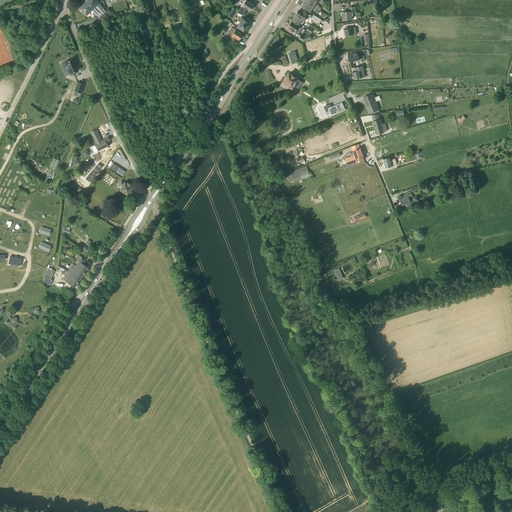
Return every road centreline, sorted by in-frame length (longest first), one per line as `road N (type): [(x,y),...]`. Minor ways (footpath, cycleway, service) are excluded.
road 1 (secondary): [(0,426),(272,20)]
road 2 (unclassified): [(282,511),(158,220)]
road 3 (track): [(346,86),(422,282)]
road 4 (unclassified): [(144,188),(63,10)]
road 5 (unclassified): [(0,133),(63,10)]
